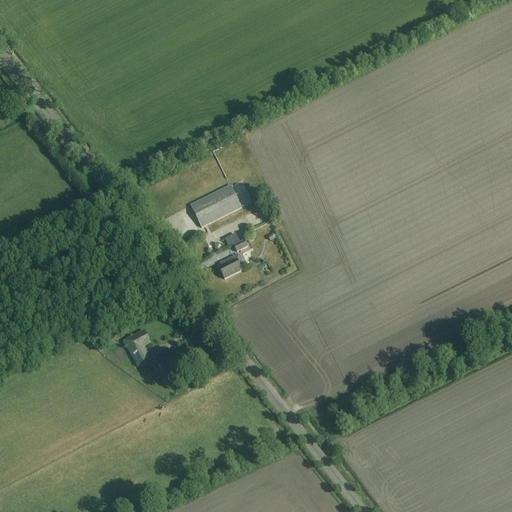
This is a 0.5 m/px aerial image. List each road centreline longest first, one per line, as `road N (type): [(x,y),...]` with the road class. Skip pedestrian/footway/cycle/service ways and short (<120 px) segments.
road 1 (tertiary): [(361,511),(0,52)]
road 2 (track): [(171,273),(0,362)]
